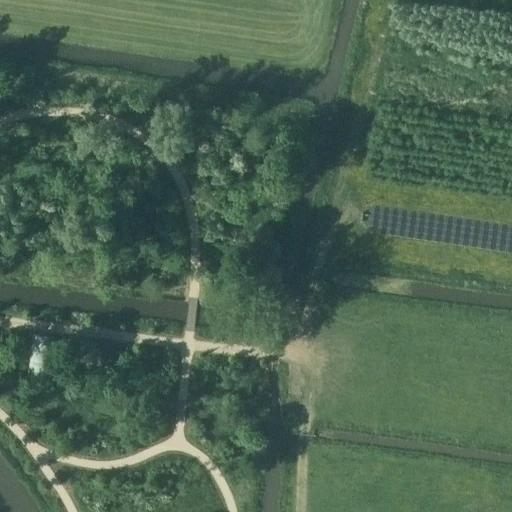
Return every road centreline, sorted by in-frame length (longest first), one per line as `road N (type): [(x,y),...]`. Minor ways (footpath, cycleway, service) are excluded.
road 1 (track): [(386,0),(305,331),(293,348),(270,353)]
road 2 (track): [(293,348),(308,386),(299,511)]
